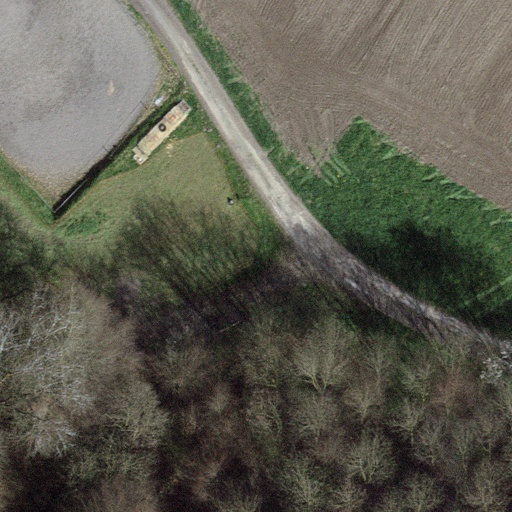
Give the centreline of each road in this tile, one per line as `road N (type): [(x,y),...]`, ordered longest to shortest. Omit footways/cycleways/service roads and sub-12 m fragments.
road 1 (track): [(0,311),(79,320),(309,261)]
road 2 (track): [(309,261),(155,0)]
road 3 (track): [(511,358),(309,261)]
